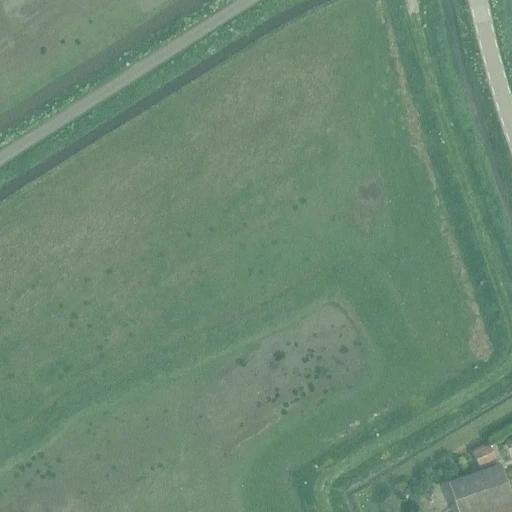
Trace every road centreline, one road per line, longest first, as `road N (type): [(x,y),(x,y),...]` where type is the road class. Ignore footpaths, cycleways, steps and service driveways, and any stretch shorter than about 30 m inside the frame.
road 1 (unknown): [(511,327),(429,86),(411,0)]
road 2 (unclassified): [(0,156),(243,0)]
road 3 (unknown): [(324,511),(319,492),(329,476),(511,363)]
road 4 (unclassified): [(511,122),(478,0)]
